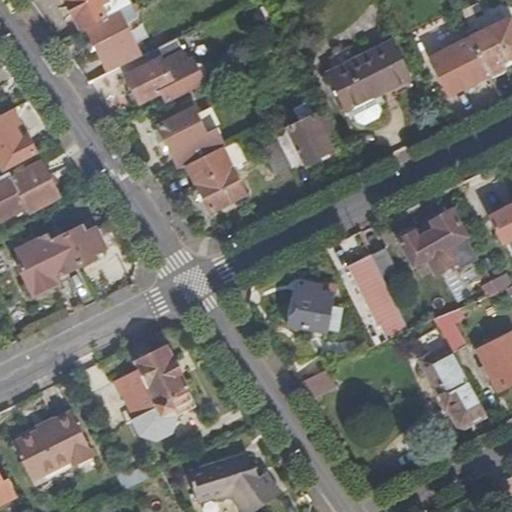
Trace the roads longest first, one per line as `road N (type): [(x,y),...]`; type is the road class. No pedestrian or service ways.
road 1 (residential): [(190,284),(511,125)]
road 2 (residential): [(190,284),(0,7)]
road 3 (residential): [(347,511),(190,284)]
road 4 (residential): [(0,378),(190,284)]
road 5 (residential): [(511,446),(382,511)]
